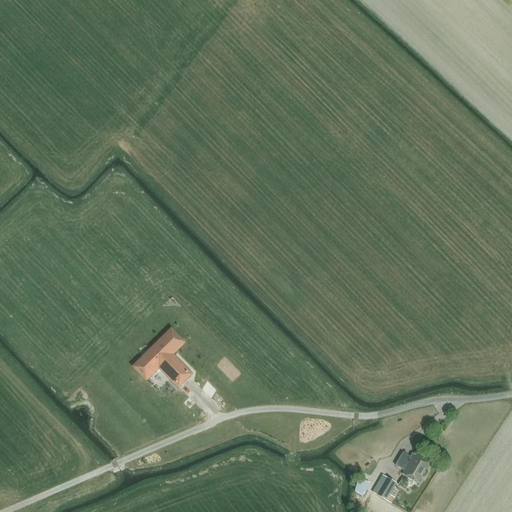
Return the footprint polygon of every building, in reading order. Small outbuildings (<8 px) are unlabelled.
[(178,387),(190,375),(171,355),(184,343),(172,331),(134,368),(147,380),(159,368),(178,387)] [(193,412),(198,407),(185,395),(180,400),(193,412)] [(414,455),(412,459),(403,453),(395,466),(405,472),(402,475),(418,484),(430,464),(414,455)] [(391,504),(395,498),(390,495),(396,484),(383,476),(372,493),(391,504)] [(362,479),(354,492),(365,498),(372,484),(362,479)]
